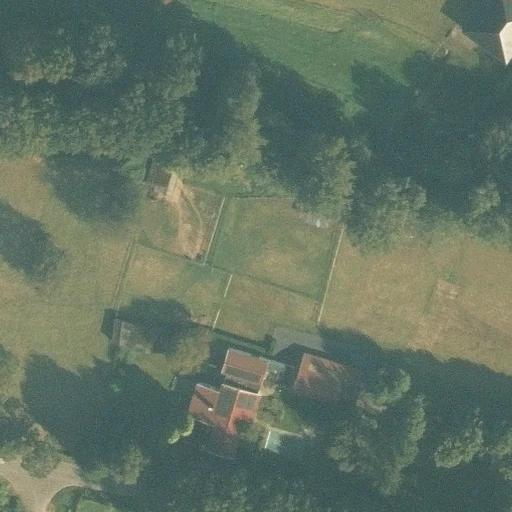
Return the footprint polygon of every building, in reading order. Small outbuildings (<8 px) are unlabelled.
[(511,49),(511,0),(495,0),(471,34),(505,59),(511,49)] [(171,195),(184,152),(165,147),(162,154),(154,151),(145,183),(153,185),(152,189),(171,195)] [(157,328),(115,316),(114,315),(107,339),(114,341),(150,352),(157,328)] [(188,411),(213,419),(207,440),(209,441),(208,444),(213,445),(214,445),(213,447),(216,447),(217,446),(232,450),(242,415),(250,418),(258,390),(255,389),(258,379),(259,379),(260,376),(279,381),(284,364),(228,347),(222,367),(227,369),(224,381),(226,382),(223,389),(198,382),(194,393),(188,411)] [(293,388),(353,407),(361,384),(359,383),(364,370),(305,352),(301,365),(300,365),(293,388)]
